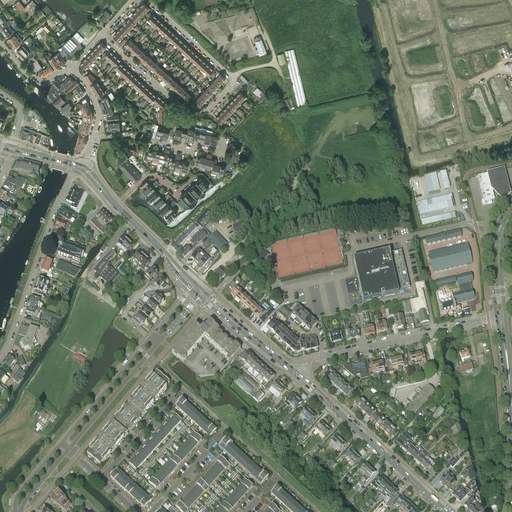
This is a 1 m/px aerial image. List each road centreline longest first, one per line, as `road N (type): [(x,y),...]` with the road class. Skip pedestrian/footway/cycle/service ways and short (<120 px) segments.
road 1 (residential): [(277,313),(302,334),(316,332),(322,357),(497,318)]
road 2 (unclassified): [(276,290),(352,273),(348,252),(462,225)]
road 3 (residential): [(0,358),(56,204),(80,166)]
road 4 (tertiary): [(185,283),(182,299),(61,443)]
road 5 (tertiary): [(68,449),(199,296)]
road 6 (secondary): [(318,394),(445,511)]
road 7 (residential): [(208,110),(232,77),(149,0)]
road 8 (residential): [(92,138),(130,135),(219,154),(222,143)]
